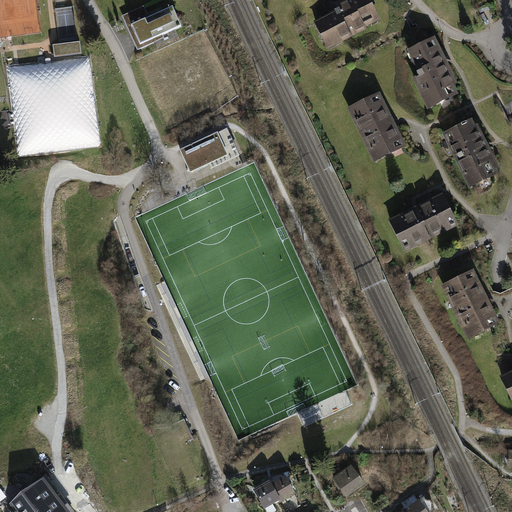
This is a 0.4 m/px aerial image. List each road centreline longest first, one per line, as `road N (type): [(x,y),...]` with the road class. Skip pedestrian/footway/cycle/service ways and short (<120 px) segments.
road 1 (residential): [(83,0),(161,155),(126,198),(229,511)]
road 2 (track): [(138,183),(70,172),(49,191),(46,239),(62,396),(58,479)]
